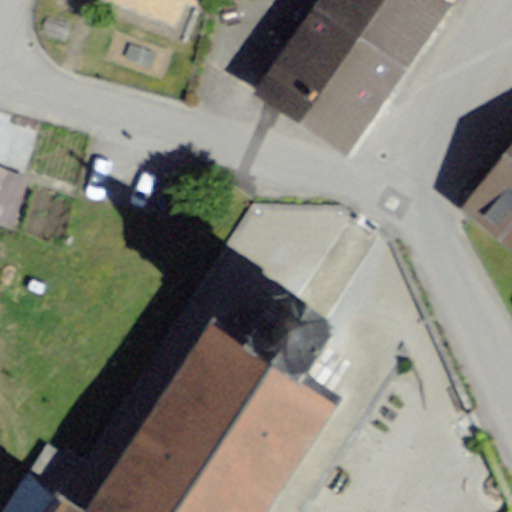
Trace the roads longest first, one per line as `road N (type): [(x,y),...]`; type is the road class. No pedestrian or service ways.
road 1 (residential): [(391,200),(324,167),(0,72)]
road 2 (residential): [(511,404),(439,264),(391,200)]
road 3 (residential): [(511,13),(391,200)]
